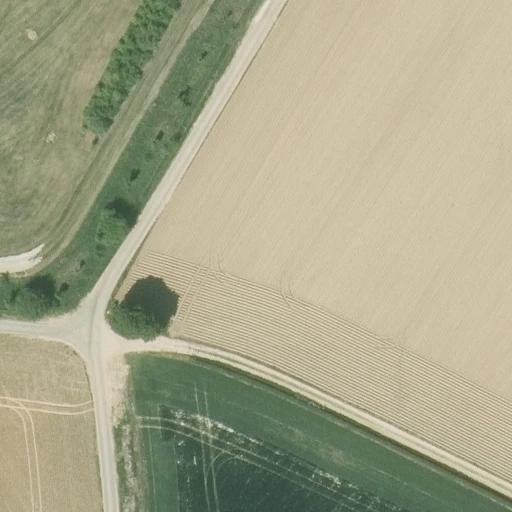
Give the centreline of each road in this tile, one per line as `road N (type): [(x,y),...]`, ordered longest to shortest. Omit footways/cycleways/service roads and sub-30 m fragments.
road 1 (track): [(511,493),(265,377),(87,332)]
road 2 (unclassified): [(277,0),(87,332)]
road 3 (track): [(199,0),(59,239),(46,254),(0,264)]
road 4 (unclassified): [(110,511),(99,361),(87,332)]
